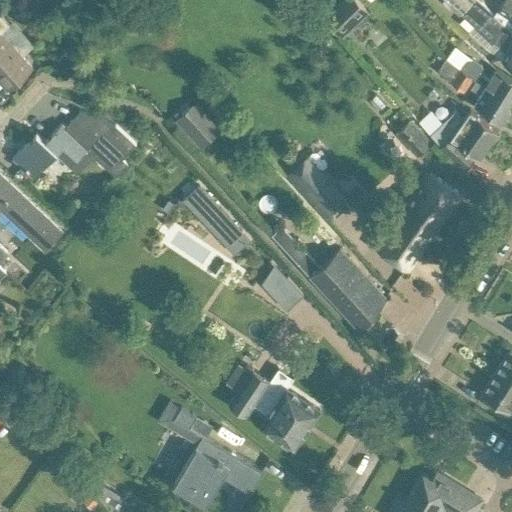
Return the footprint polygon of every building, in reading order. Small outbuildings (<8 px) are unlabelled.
[(511,29),(511,30),(479,0),(452,0),(464,12),(462,14),(490,41),(506,51),(502,57),(511,64),(511,29)] [(511,20),(511,6),(503,0),(502,0),(496,10),(511,20)] [(358,1),(332,25),(342,36),(369,11),(358,1)] [(0,10),(0,78),(8,87),(32,65),(1,31),(10,22),(0,10)] [(67,51),(51,63),(60,74),(87,55),(73,35),(62,43),(67,51)] [(460,68),(475,79),(511,102),(511,76),(496,67),(489,78),(480,72),(482,68),(483,67),(483,66),(483,65),(483,64),(482,63),(481,62),(473,57),(472,56),(470,56),(469,57),(468,57),(467,58),(460,68)] [(446,57),(438,68),(452,78),(460,68),(446,57)] [(474,102),(504,121),(511,107),(511,102),(475,79),(471,86),(480,92),(474,102)] [(195,101),(177,118),(201,145),(220,128),(195,101)] [(446,148),(465,169),(477,153),(480,155),(500,128),(471,107),(460,121),(451,112),(431,132),(446,148)] [(66,124),(62,121),(46,139),(37,131),(13,156),(34,176),(57,151),(71,164),(88,145),(118,172),(128,161),(123,156),(136,142),(116,123),(81,108),(66,124)] [(408,118),(394,131),(417,155),(430,142),(408,118)] [(289,171),(316,201),(334,185),(307,155),(289,171)] [(377,245),(407,266),(461,191),(430,170),(377,245)] [(62,229),(0,171),(0,206),(1,205),(45,247),(62,229)] [(201,181),(185,196),(240,255),(256,240),(201,181)] [(294,236),(284,246),(362,329),(386,296),(340,246),(320,264),(294,236)] [(0,262),(10,252),(0,242),(0,262)] [(279,262),(263,277),(291,306),(307,291),(279,262)] [(511,348),(510,347),(482,391),(509,410),(511,405),(511,348)] [(228,401),(246,413),(255,400),(270,378),(247,363),(244,367),(239,363),(226,381),(237,388),(228,401)] [(262,422),(294,443),(319,407),(287,385),(293,376),(279,366),(270,378),(255,400),(270,410),(262,422)] [(190,425),(197,414),(180,403),(166,426),(196,444),(173,482),(206,502),(223,475),(251,491),(264,469),(190,425)] [(157,464),(182,465),(183,443),(159,442),(157,464)] [(400,495),(389,511),(432,511),(438,503),(452,511),(473,511),(482,497),(440,472),(436,479),(423,472),(406,499),(400,495)] [(102,482),(95,492),(100,498),(114,511),(131,511),(136,504),(102,482)] [(92,490),(83,499),(91,507),(100,498),(95,492),(92,490)]
